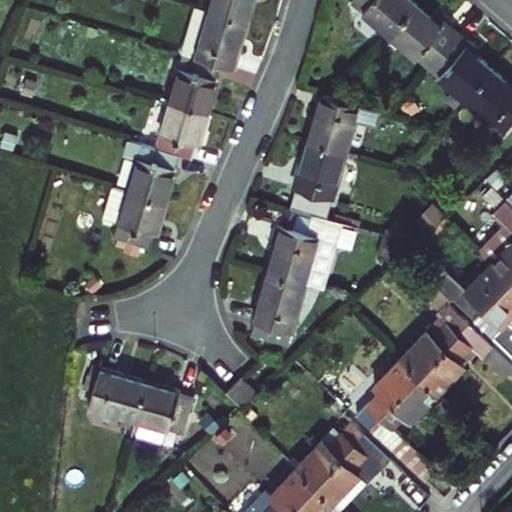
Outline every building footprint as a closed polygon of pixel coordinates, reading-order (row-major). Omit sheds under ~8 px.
[(212,0),(210,9),(248,21),(253,0),(212,0)] [(414,0),(352,0),(353,0),(391,33),(417,2),(414,0)] [(437,19),(417,2),(391,33),(429,65),(458,30),(440,15),(437,19)] [(210,9),(196,5),(182,53),(187,54),(196,57),(210,9)] [(239,51),(248,21),(210,9),(196,57),(223,64),(232,67),(237,50),(239,51)] [(458,30),(429,65),(467,98),(494,67),(473,49),(476,45),(458,30)] [(218,78),(223,64),(196,57),(187,54),(173,100),(211,111),(221,79),(218,78)] [(511,83),(494,67),(467,98),(506,131),(511,123),(511,83)] [(378,109),(336,97),(321,93),(308,140),(346,151),(355,118),(374,123),(378,109)] [(173,100),(159,148),(179,154),(195,159),(199,143),(201,144),(211,111),(173,100)] [(130,190),(167,201),(177,170),(175,169),(179,154),(159,148),(130,140),(126,154),(139,158),(130,190)] [(333,197),(346,151),(308,140),(298,172),(300,172),(297,187),(333,197)] [(152,247),(156,232),(158,233),(167,201),(130,190),(114,185),(104,219),(115,222),(116,219),(120,220),(116,236),(152,247)] [(306,282),(319,235),(278,223),(274,237),(277,238),(267,270),(306,282)] [(333,239),(319,235),(306,282),(319,286),(333,239)] [(511,239),(491,262),(510,279),(511,276),(511,239)] [(428,277),(451,299),(453,297),(474,317),(510,279),(491,262),(465,289),(438,263),(426,275),(428,277)] [(288,343),(306,282),(267,270),(266,270),(253,316),(256,317),(252,333),(288,343)] [(420,373),(470,321),(449,301),(451,299),(428,277),(420,286),(432,298),(430,300),(438,308),(436,309),(441,314),(401,356),(420,373)] [(511,314),(511,281),(510,279),(474,317),(511,352),(511,333),(502,324),(511,314)] [(511,367),(511,361),(470,321),(420,373),(438,392),(466,362),(460,356),(472,343),(479,350),(505,375),(511,367)] [(460,356),(466,362),(479,350),(472,343),(460,356)] [(374,384),(379,390),(357,413),(370,425),(420,373),(401,356),(374,384)] [(91,405),(137,418),(148,380),(102,367),(91,405)] [(394,425),(405,414),(411,420),(438,392),(420,373),(370,425),(427,479),(438,467),(394,425)] [(361,376),(338,400),(347,408),(369,385),(361,376)] [(226,391),(241,407),(256,393),(241,377),(226,391)] [(185,432),(195,395),(179,391),(180,389),(148,380),(137,418),(185,432)] [(316,483),(365,430),(353,419),(331,442),(324,436),(297,464),(316,483)] [(334,501),(362,472),(355,465),(368,452),(374,458),(383,448),(365,430),(316,483),(334,501)] [(374,458),(368,452),(355,465),(362,472),(334,501),(342,508),(392,456),(383,448),(374,458)] [(287,511),(316,483),(297,464),(269,493),(266,489),(244,511),(287,511)] [(422,507),(432,497),(409,475),(400,485),(422,507)] [(323,511),(334,501),(316,483),(287,511),(323,511)]
